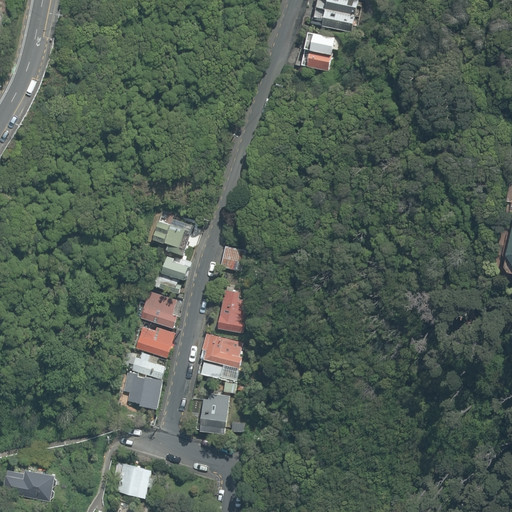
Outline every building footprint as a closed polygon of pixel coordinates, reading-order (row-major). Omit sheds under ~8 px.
[(347,0),(319,0),(318,8),(345,14),(347,0)] [(345,14),(318,8),(315,25),(342,31),(345,14)] [(325,37),(306,32),(302,49),(322,53),(325,37)] [(322,53),(302,49),(299,66),(319,70),(322,53)] [(187,256),(195,231),(161,220),(155,241),(169,246),(168,250),(187,256)] [(250,249),(228,244),(223,267),(245,271),(250,249)] [(184,279),(188,280),(193,264),(170,257),(166,271),(159,268),(154,285),(184,293),(186,285),(182,284),(184,279)] [(246,293),(222,286),(213,326),(240,332),(246,293)] [(174,314),(178,299),(154,292),(147,319),(177,329),(180,316),(174,314)] [(177,333),(159,327),(158,331),(143,326),(136,347),(169,357),(177,333)] [(247,341),(209,333),(203,359),(241,368),(247,341)] [(134,369),(165,380),(167,367),(138,358),(134,369)] [(227,367),(207,363),(204,375),(224,380),(227,367)] [(165,380),(130,371),(125,391),(132,393),(130,401),(143,405),(142,406),(158,410),(165,380)] [(237,393),(239,383),(227,381),(226,392),(237,393)] [(211,399),(207,399),(203,434),(229,437),(234,395),(211,393),(211,399)] [(154,470),(125,462),(118,489),(146,496),(154,470)] [(25,471),(5,468),(2,491),(51,499),(56,473),(25,468),(25,471)]
